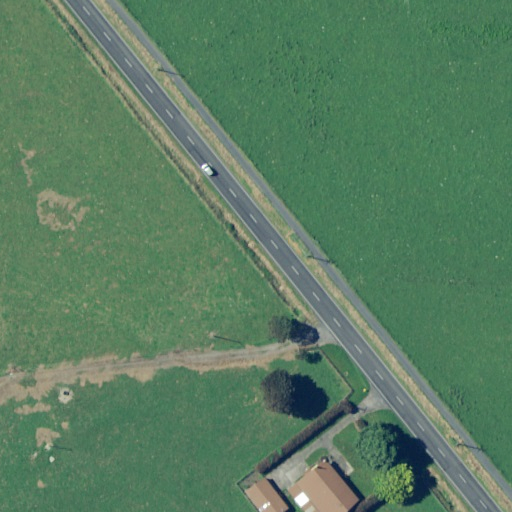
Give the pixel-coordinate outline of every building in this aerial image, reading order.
[(245,308),(215,270),(179,299),(209,337),(245,308)] [(33,400),(30,386),(10,390),(12,403),(33,400)] [(0,455),(52,443),(47,421),(0,432),(0,455)] [(345,511),(361,499),(328,458),(286,492),(302,511),(345,511)] [(284,511),(287,510),(263,478),(244,493),(258,511),(284,511)]
